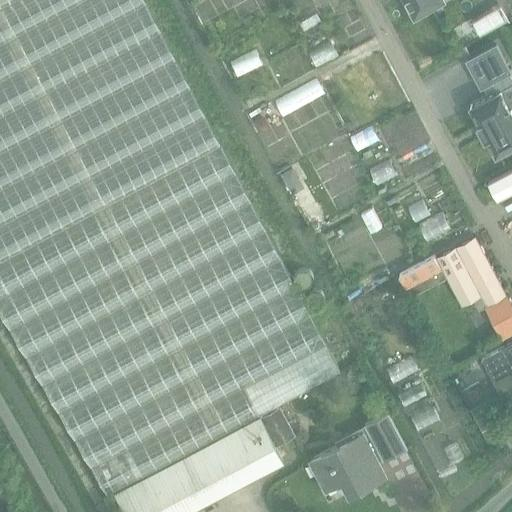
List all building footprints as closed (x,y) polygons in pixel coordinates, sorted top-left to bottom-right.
[(0,0),(0,313),(61,418),(107,495),(112,492),(121,509),(122,511),(186,511),(282,462),(274,445),(292,435),(278,407),(340,373),(226,157),(143,0),(0,0)] [(405,0),(414,17),(444,0),(405,0)] [(500,5),(472,21),(479,35),(508,19),(500,5)] [(510,72),(496,45),(467,60),(481,87),(483,86),(489,96),(470,106),(471,108),(472,108),(480,123),(478,124),(486,138),(487,137),(496,153),(495,153),(496,155),(498,154),(511,146),(511,106),(510,107),(502,91),(501,89),(499,90),(500,91),(498,91),(493,81),(510,72)] [(253,91),(247,94),(252,104),(259,101),(253,91)] [(264,115),(258,118),(263,128),(269,125),(264,115)] [(511,167),(489,180),(498,198),(511,190),(511,167)] [(461,305),(476,297),(482,308),(486,306),(502,335),(511,329),(511,303),(476,237),(437,259),(447,277),(461,305)] [(415,267),(400,275),(406,288),(410,296),(447,277),(437,259),(436,259),(434,257),(415,267)] [(312,273),(311,272),(309,270),(308,270),(306,269),(305,269),(303,269),(301,269),(300,269),(298,270),(297,271),(296,272),(295,274),(294,275),(294,277),(294,279),(294,280),(294,282),(295,283),(296,285),(297,286),(298,287),(300,288),(302,288),(303,288),(305,288),(307,288),(308,287),(310,286),(311,285),(312,284),(313,282),(313,281),(313,279),(313,278),(313,276),(312,274),(312,273)] [(322,292),(321,290),(320,289),(318,288),(316,288),(315,287),(313,287),(311,287),(310,288),(308,289),(307,290),(305,291),(304,293),(304,294),(303,296),(303,298),(303,300),(304,301),(304,303),(305,304),(307,306),(308,307),(310,307),(311,308),(313,308),(315,308),(317,308),(318,307),(320,306),(321,305),(322,304),(323,302),(324,300),(324,298),(324,297),(324,295),(323,293),(322,292)] [(511,342),(483,358),(506,401),(511,398),(511,342)] [(463,367),(454,371),(461,384),(469,379),(463,367)] [(492,411),(480,417),(486,429),(499,422),(492,411)] [(362,433),(309,461),(324,491),(341,482),(347,493),(370,481),(371,484),(385,477),(377,461),(382,458),(383,459),(405,447),(387,413),(365,425),(367,430),(362,433)] [(112,493),(102,498),(108,510),(118,505),(112,493)]
